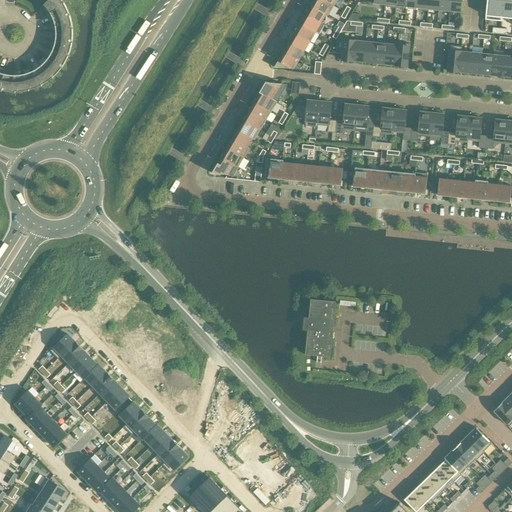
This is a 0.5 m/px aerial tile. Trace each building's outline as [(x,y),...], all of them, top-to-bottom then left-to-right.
[(61,0),(48,0),(44,5),(47,8),(50,12),(49,13),(64,4),(61,0)] [(285,0),(279,8),(283,11),(291,1),(289,0),(285,0)] [(334,6),(324,0),(313,0),(311,5),(329,15),(334,6)] [(407,9),(407,6),(407,0),(396,0),(395,8),(407,9)] [(429,0),(417,0),(416,7),(416,10),(428,11),(428,9),(429,0)] [(429,0),(428,9),(439,10),(440,0),(429,0)] [(440,0),(439,10),(450,11),(451,0),(440,0)] [(451,0),(450,11),(461,12),(461,0),(451,0)] [(501,21),(502,0),(500,0),(487,0),(485,20),(501,21)] [(502,16),(511,17),(511,1),(503,0),(502,0),(501,21),(502,16)] [(64,4),(49,13),(50,13),(52,17),(54,21),(53,21),(53,22),(70,17),(67,10),(64,4)] [(329,15),(311,5),(305,14),(323,25),(329,15)] [(323,25),(305,14),(300,23),(318,34),(323,25)] [(70,17),(53,22),(54,22),(55,26),(56,31),(55,31),(72,30),(71,23),(70,17)] [(294,33),(310,42),(311,41),(313,42),(318,34),(300,23),(294,33)] [(72,30),(55,31),(56,31),(56,36),(55,41),(54,40),(54,41),(72,44),(72,37),(72,30)] [(289,42),(305,51),(310,42),(294,33),(289,42)] [(341,60),(352,61),(354,40),(343,39),(341,60)] [(355,41),(354,40),(352,61),(353,61),(363,62),(366,40),(365,40),(365,42),(355,41)] [(374,63),(376,41),(366,40),(363,62),(374,63)] [(72,44),(54,41),(55,41),(54,46),(53,50),(52,49),(52,50),(68,57),(70,50),(72,44)] [(374,63),(385,64),(387,42),(376,41),(374,63)] [(305,51),(289,42),(283,51),(299,61),(305,51)] [(397,43),(387,42),(385,64),(395,65),(395,66),(396,66),(398,43),(397,42),(397,43)] [(409,44),(398,43),(396,66),(407,67),(409,44)] [(458,72),(461,47),(450,45),(447,71),(458,72)] [(469,73),(471,53),(461,52),(462,47),(461,47),(458,72),(459,72),(469,73)] [(68,57),(52,50),(53,50),(50,55),(48,58),(47,58),(61,68),(65,63),(68,57)] [(299,61),(283,51),(274,67),(294,69),(299,61)] [(471,53),(469,73),(480,74),(482,54),(471,53)] [(491,75),(493,55),(482,54),(480,74),(491,75)] [(503,56),(493,55),(491,75),(502,76),(504,54),(503,56)] [(511,77),(511,78),(511,77),(511,54),(504,54),(502,76),(511,77)] [(61,68),(47,58),(48,59),(45,62),(41,66),(41,65),(40,65),(52,78),(57,74),(61,68)] [(52,78),(40,65),(41,66),(37,69),(33,71),(33,70),(32,70),(40,86),(46,82),(47,82),(52,78)] [(40,86),(32,70),(33,71),(28,73),(24,74),(24,73),(23,73),(27,90),(30,90),(33,89),(37,87),(40,86)] [(13,92),(14,74),(14,75),(9,75),(5,74),(5,73),(0,90),(5,91),(10,91),(13,92)] [(27,90),(23,73),(23,74),(19,75),(14,75),(14,74),(13,92),(20,91),(27,90)] [(272,99),(281,84),(265,82),(259,92),(272,99)] [(291,94),(299,94),(300,82),(293,82),(291,94)] [(254,101),(271,112),(277,102),(272,99),(259,92),(254,101)] [(317,127),(319,102),(308,100),(305,126),(317,127)] [(271,112),(254,101),(249,111),(266,121),(271,112)] [(327,132),(335,133),(336,120),(329,120),(331,103),(319,102),(317,127),(317,125),(328,126),(327,132)] [(343,121),(336,120),(335,133),(342,133),(343,130),(354,131),(357,105),(345,104),(343,121)] [(369,107),(357,105),(354,131),(355,131),(355,126),(366,127),(365,136),(373,137),(374,124),(367,123),(369,107)] [(374,124),(373,137),(380,137),(381,134),(392,135),(392,132),(395,109),(383,108),(381,125),(374,124)] [(410,140),(412,128),(405,127),(406,110),(395,109),(392,132),(403,133),(402,140),(410,140)] [(243,120),(260,130),(266,121),(249,111),(243,120)] [(412,128),(410,140),(417,141),(418,135),(430,136),(432,113),(420,112),(419,129),(412,128)] [(448,144),(449,132),(442,131),(444,114),(432,113),(430,136),(441,137),(440,144),(448,144)] [(449,132),(448,144),(455,145),(456,141),(467,142),(467,140),(470,117),(458,116),(456,133),(449,132)] [(467,140),(478,141),(478,147),(485,148),(487,136),(480,135),(481,118),(470,117),(467,140)] [(260,130),(243,120),(238,129),(253,138),(253,139),(255,140),(260,130)] [(505,144),(507,121),(495,120),(494,137),(487,136),(485,148),(493,149),(493,143),(505,144)] [(253,138),(238,129),(232,138),(247,148),(248,147),(253,139),(253,138)] [(247,148),(232,138),(227,148),(244,158),(250,148),(248,147),(247,148)] [(244,158),(227,148),(221,157),(234,165),(238,168),(244,158)] [(234,165),(221,157),(212,173),(228,175),(234,165)] [(281,179),(283,160),(266,158),(264,171),(269,172),(268,178),(281,179)] [(283,160),(281,179),(293,180),(294,164),(283,163),(283,160)] [(294,164),(293,180),(305,182),(307,165),(294,164)] [(307,165),(305,182),(317,183),(319,166),(307,165)] [(319,166),(317,183),(329,184),(331,167),(319,166)] [(331,167),(329,184),(341,185),(343,169),(331,167)] [(365,188),(367,169),(355,168),(354,173),(354,179),(353,186),(365,188)] [(377,189),(379,170),(367,169),(365,188),(377,189)] [(389,190),(391,171),(379,170),(377,189),(389,190)] [(401,191),(403,172),(391,171),(389,190),(401,191)] [(415,172),(415,174),(403,172),(401,191),(413,192),(415,173),(415,172)] [(415,173),(413,192),(426,194),(428,174),(415,173)] [(449,196),(451,180),(439,179),(437,195),(449,196)] [(463,181),(451,180),(449,196),(462,198),(463,181)] [(475,182),(463,181),(462,198),(474,199),(476,180),(475,180),(475,182)] [(488,181),(476,180),(474,199),(486,200),(488,181)] [(488,181),(486,200),(498,201),(500,185),(488,184),(488,181)] [(511,186),(500,185),(498,201),(510,203),(511,186)] [(305,355),(316,356),(330,357),(336,301),(311,299),(309,317),(304,317),(302,330),(307,330),(305,355)] [(62,337),(53,346),(61,355),(75,342),(67,334),(63,338),(62,337)] [(75,342),(61,355),(69,363),(83,350),(75,342)] [(83,350),(69,363),(77,371),(90,357),(83,350)] [(90,357),(77,371),(84,379),(85,378),(98,365),(90,357)] [(98,365),(85,378),(93,386),(106,372),(98,364),(98,365)] [(106,372),(93,386),(100,393),(114,380),(106,372)] [(114,380),(100,393),(108,401),(121,388),(114,380)] [(121,388),(108,401),(116,409),(129,396),(121,388)] [(27,391),(15,403),(22,410),(34,398),(27,391)] [(502,402),(502,403),(511,413),(511,398),(509,395),(502,402)] [(34,398),(22,410),(28,417),(40,407),(41,405),(34,398)] [(133,402),(120,415),(128,423),(141,410),(133,402)] [(511,413),(502,403),(493,411),(509,426),(511,423),(511,413)] [(28,417),(27,418),(34,426),(46,413),(40,407),(28,417)] [(141,410),(128,423),(135,431),(149,418),(141,410)] [(46,413),(34,426),(40,432),(53,420),(46,413)] [(149,418),(135,431),(143,439),(144,438),(143,438),(157,426),(156,425),(149,418)] [(53,420),(40,432),(47,440),(60,427),(53,420)] [(157,426),(143,438),(144,438),(151,446),(165,433),(157,424),(156,425),(157,426)] [(60,427),(47,440),(54,446),(66,434),(60,427)] [(475,428),(468,435),(484,451),(492,444),(491,443),(476,427),(475,428)] [(0,432),(0,445),(6,449),(12,440),(0,432)] [(165,433),(151,446),(159,454),(172,440),(165,433)] [(108,434),(105,437),(109,442),(113,438),(108,434)] [(460,442),(460,443),(476,459),(476,460),(485,452),(484,451),(468,435),(461,442),(460,442)] [(172,440),(159,454),(166,461),(180,448),(172,440)] [(460,443),(452,450),(468,466),(476,459),(460,443)] [(180,448),(166,461),(174,470),(188,456),(180,448)] [(452,450),(444,458),(445,459),(446,459),(460,474),(461,474),(468,466),(452,450)] [(508,458),(503,462),(507,466),(511,462),(508,458)] [(90,459),(78,471),(85,478),(97,466),(90,459)] [(445,459),(439,466),(451,478),(454,482),(462,475),(461,474),(460,474),(446,459),(445,459)] [(97,466),(85,478),(91,485),(104,472),(97,466)] [(439,466),(432,472),(444,485),(444,484),(451,478),(439,466)] [(104,472),(91,485),(98,492),(110,479),(104,472)] [(432,472),(425,479),(440,494),(447,487),(444,484),(444,485),(432,472)] [(244,511),(239,507),(236,503),(235,503),(235,502),(230,498),(228,495),(227,494),(226,494),(226,493),(221,489),(219,486),(210,476),(209,477),(204,482),(201,484),(190,496),(198,505),(201,503),(210,511),(244,511)] [(110,479),(98,492),(100,490),(106,497),(119,485),(112,478),(110,479)] [(50,479),(43,489),(59,500),(66,490),(50,479)] [(418,485),(418,486),(430,498),(430,499),(432,501),(440,494),(425,479),(419,485),(418,485)] [(119,485),(106,497),(113,504),(126,492),(119,485)] [(418,486),(411,492),(423,505),(430,499),(430,498),(418,486)] [(43,489),(38,497),(54,508),(59,500),(43,489)] [(126,492),(113,504),(120,511),(132,498),(126,492)] [(411,492),(404,499),(416,511),(423,505),(411,492)] [(33,505),(43,511),(51,511),(54,508),(38,497),(33,505)] [(132,498),(120,511),(132,511),(139,506),(132,498)] [(408,511),(402,505),(401,504),(400,503),(399,503),(395,507),(389,511),(408,511)]
